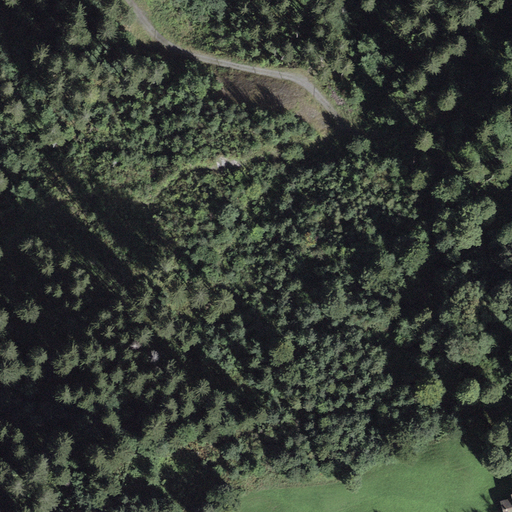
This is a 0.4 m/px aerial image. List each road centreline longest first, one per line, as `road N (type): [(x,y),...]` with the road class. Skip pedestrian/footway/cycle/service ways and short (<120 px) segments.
road 1 (track): [(345,126),(249,162),(194,167),(145,199),(67,199),(25,223),(0,252)]
road 2 (track): [(345,126),(305,83),(188,56),(164,41),(131,0)]
